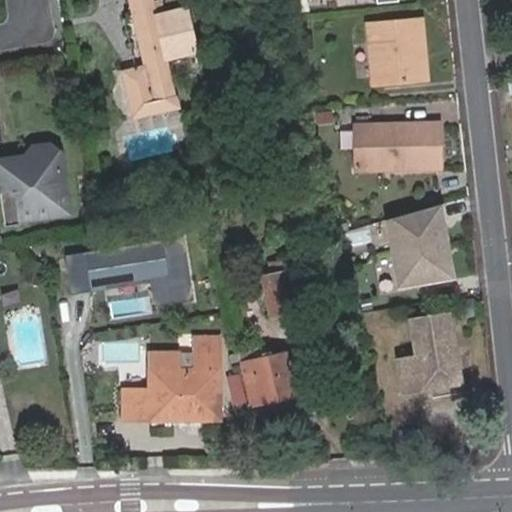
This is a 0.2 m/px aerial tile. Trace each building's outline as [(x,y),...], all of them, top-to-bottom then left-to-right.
[(130,0),(146,65),(124,71),(134,117),(178,106),(167,59),(196,52),(185,9),(156,16),(152,0),(130,0)] [(413,55),(426,54),(422,18),(368,23),(373,83),(415,79),(413,55)] [(299,37),(301,48),(314,46),(312,34),(299,37)] [(428,77),(426,54),(413,55),(415,79),(428,77)] [(354,125),(355,169),(440,168),(440,122),(354,125)] [(28,156),(0,159),(0,179),(7,223),(70,215),(60,152),(51,144),(34,146),(28,156)] [(443,207),(385,224),(397,294),(457,283),(443,207)] [(184,239),(65,257),(71,296),(151,283),(155,309),(194,302),(184,239)] [(28,257),(21,278),(38,283),(45,263),(28,257)] [(263,276),(272,315),(292,310),(284,271),(263,276)] [(420,375),(421,389),(463,382),(450,312),(410,319),(416,355),(398,358),(401,378),(420,375)] [(150,352),(149,388),(121,388),(120,418),(219,419),(220,335),(194,335),(194,368),(180,369),(179,351),(150,352)] [(268,345),(238,352),(250,405),(295,393),(283,350),(270,353),(268,345)] [(404,392),(421,389),(420,375),(401,378),(404,392)] [(231,386),(235,402),(246,399),(242,383),(231,386)]
